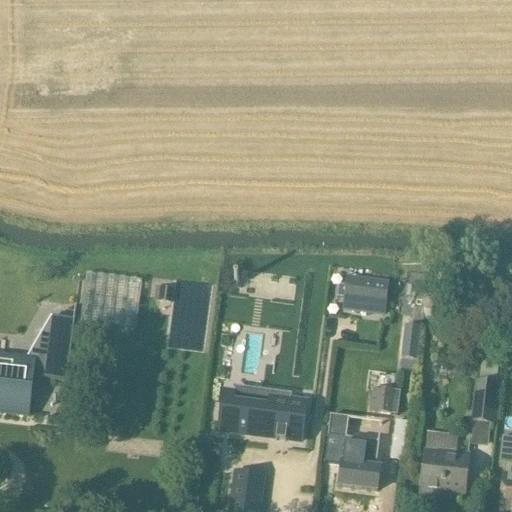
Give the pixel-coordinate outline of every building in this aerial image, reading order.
[(87,275),(80,323),(136,330),(142,282),(87,275)] [(385,308),(386,308),(390,283),(346,278),(343,303),(345,303),(345,308),(384,313),(385,308)] [(233,279),(232,289),(241,290),(242,281),(233,279)] [(156,288),(154,302),(172,305),(174,290),(156,288)] [(426,307),(424,309),(423,313),(424,316),(428,319),(432,319),(435,317),(436,313),(436,309),(434,306),(430,305),(426,307)] [(401,360),(416,362),(420,328),(405,326),(401,360)] [(0,414),(32,419),(39,363),(0,358),(0,414)] [(482,362),(480,383),(496,385),(499,364),(482,362)] [(498,385),(496,385),(480,383),(476,383),(471,422),(493,425),(498,385)] [(372,399),(380,400),(378,414),(390,415),(393,391),(373,389),(372,399)] [(221,400),(218,423),(226,424),(224,434),(297,443),(301,404),(286,402),(287,395),(266,392),(265,399),(245,396),(245,402),(228,400),(228,401),(221,400)] [(341,465),(338,488),(378,493),(381,470),(377,470),(379,450),(352,447),(350,466),(341,465)] [(420,494),(425,495),(427,498),(437,499),(440,496),(444,497),(445,495),(453,496),(452,498),(464,499),(469,458),(464,457),(462,454),(439,452),(439,454),(425,452),(420,494)] [(232,473),(227,511),(254,511),(259,477),(232,473)] [(511,511),(511,477),(504,477),(499,511),(511,511)]
